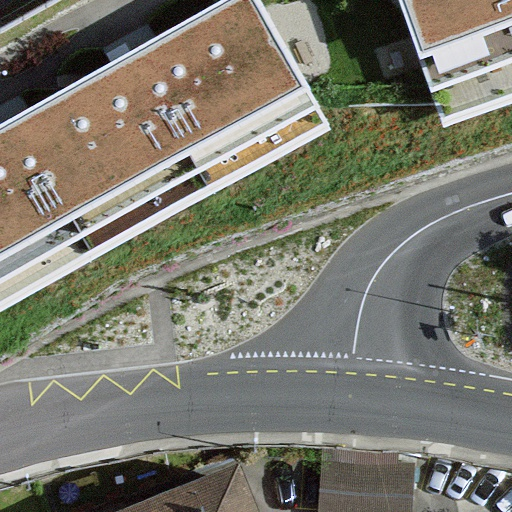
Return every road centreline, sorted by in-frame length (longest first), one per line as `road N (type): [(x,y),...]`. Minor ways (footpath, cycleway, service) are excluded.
road 1 (secondary): [(347,403),(190,406),(0,437)]
road 2 (tertiary): [(511,192),(457,206),(406,239),(377,273),(362,304),(347,403)]
road 3 (secondary): [(511,429),(347,403)]
